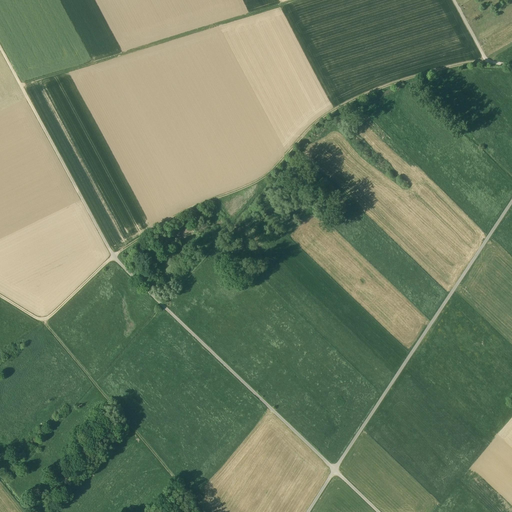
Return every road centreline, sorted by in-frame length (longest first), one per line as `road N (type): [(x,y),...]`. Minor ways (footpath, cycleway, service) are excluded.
road 1 (track): [(487,63),(393,87),(330,116),(261,184),(121,254),(46,325),(0,297)]
road 2 (track): [(334,470),(115,259),(0,45)]
road 3 (track): [(511,200),(334,470)]
road 4 (track): [(308,0),(23,89)]
road 5 (track): [(46,325),(203,511)]
